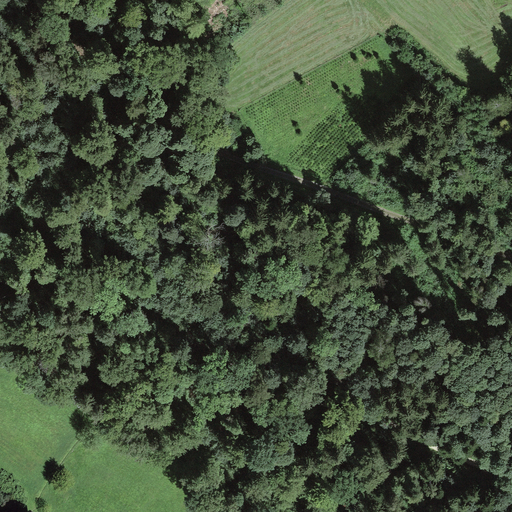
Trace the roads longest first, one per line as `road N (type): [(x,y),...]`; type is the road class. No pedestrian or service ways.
road 1 (track): [(0,187),(196,343),(249,370),(279,355),(311,357),(419,441),(511,477)]
road 2 (track): [(511,256),(216,150),(186,131),(167,112),(119,0)]
road 3 (track): [(0,355),(28,357),(109,404),(196,343)]
road 4 (track): [(249,370),(245,422),(277,457),(242,511)]
road 5 (track): [(405,511),(328,465),(277,457)]
